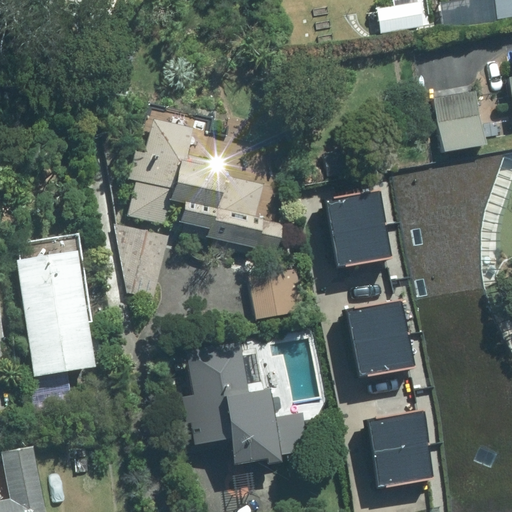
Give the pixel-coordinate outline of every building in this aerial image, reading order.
[(422,0),(416,0),(379,7),(384,32),(427,24),(422,0)] [(511,0),(499,0),(503,17),(511,15),(511,0)] [(477,89),(435,96),(444,150),(486,143),(477,89)] [(155,114),(129,213),(166,223),(173,196),(187,200),(182,219),(210,226),(208,234),(278,252),(286,223),(256,215),(265,182),(227,173),(230,163),(185,151),(193,124),(155,114)] [(511,511),(511,360),(501,345),(492,329),(479,295),(478,231),(488,191),(505,152),(387,172),(450,511),(511,511)] [(325,201),(337,265),(391,255),(379,191),(325,201)] [(170,234),(115,223),(105,281),(159,291),(170,234)] [(76,247),(19,257),(38,372),(96,363),(76,247)] [(297,267),(249,276),(257,319),(305,311),(297,267)] [(344,313),(355,377),(409,367),(398,304),(344,313)] [(282,457),(270,387),(250,390),(242,342),(187,351),(194,390),(185,391),(193,441),(229,435),(234,465),(282,457)] [(369,424),(380,488),(434,478),(423,414),(369,424)] [(0,500),(0,511),(47,511),(34,445),(5,451),(15,498),(0,500)]
